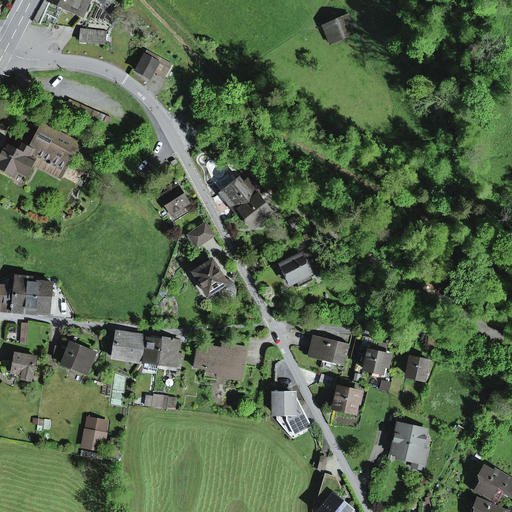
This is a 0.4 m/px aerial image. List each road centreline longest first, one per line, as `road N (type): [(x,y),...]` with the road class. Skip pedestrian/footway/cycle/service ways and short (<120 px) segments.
road 1 (tertiary): [(4,51),(109,70),(154,105),(368,511)]
road 2 (track): [(475,323),(275,191)]
